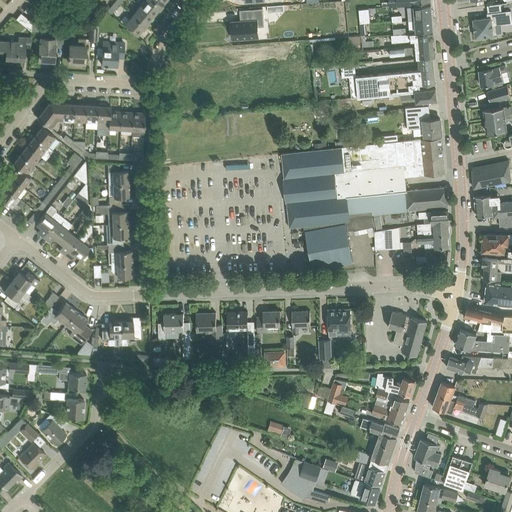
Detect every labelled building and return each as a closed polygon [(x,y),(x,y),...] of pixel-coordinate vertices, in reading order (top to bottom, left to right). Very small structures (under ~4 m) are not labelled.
[(159,12),(163,8),(152,0),(144,0),(140,5),(153,15),(157,10),(159,12)] [(111,13),(119,4),(115,1),(107,11),(111,13)] [(488,18),(473,19),(475,37),(493,35),(492,25),(504,23),(511,23),(510,11),(502,12),(501,3),(494,4),(487,5),(488,13),(487,13),(488,18)] [(414,13),(410,13),(410,21),(420,20),(420,19),(421,19),(421,17),(432,16),(431,4),(413,6),(414,13)] [(133,9),(130,13),(147,27),(150,23),(148,21),(153,15),(140,5),(136,11),(133,9)] [(35,13),(27,7),(24,11),(32,17),(35,13)] [(241,21),(231,21),(233,39),(259,37),(258,26),(264,26),(263,8),(240,10),(240,11),(243,11),(243,19),(241,19),(241,21)] [(360,23),(370,22),(369,16),(369,8),(359,9),(359,17),(360,23)] [(392,17),(392,23),(396,22),(402,21),(401,15),(397,16),(396,9),(391,10),(392,17)] [(32,22),(29,19),(21,13),(16,19),(24,25),(31,31),(32,22)] [(141,29),(144,31),(147,27),(130,13),(127,17),(129,19),(125,24),(137,35),(141,29)] [(410,21),(409,21),(409,32),(416,32),(423,31),(433,30),(432,16),(421,17),(421,19),(420,19),(420,20),(410,21)] [(32,22),(31,31),(38,31),(38,27),(44,28),(45,22),(32,22)] [(64,37),(65,23),(56,23),(55,37),(64,37)] [(97,40),(98,25),(90,25),(89,40),(97,40)] [(392,42),(415,40),(415,45),(433,43),(433,39),(434,39),(433,32),(416,33),(406,34),(406,33),(394,34),(394,35),(392,35),(392,42)] [(365,40),(365,34),(361,35),(361,42),(362,41),(362,46),(373,45),(373,40),(365,40)] [(25,43),(30,44),(31,37),(19,37),(19,42),(0,40),(0,50),(7,51),(6,58),(24,59),(25,43)] [(54,61),(55,42),(55,37),(40,37),(39,60),(48,61),(48,60),(54,61)] [(70,45),(69,56),(68,56),(68,58),(69,58),(69,62),(85,63),(86,39),(78,38),(78,45),(70,45)] [(98,46),(97,53),(102,54),(102,65),(105,65),(108,66),(108,65),(117,65),(117,54),(123,54),(124,42),(103,41),(103,47),(98,46)] [(433,43),(415,45),(390,48),(391,56),(416,53),(417,59),(419,59),(432,57),(434,57),(434,55),(435,54),(435,50),(434,49),(433,43)] [(420,69),(356,76),(358,97),(369,96),(378,95),(398,93),(398,92),(401,92),(420,90),(436,89),(433,63),(423,64),(419,64),(420,69)] [(507,70),(506,65),(506,64),(492,68),(479,70),(481,86),(494,84),(494,83),(502,81),(501,72),(507,70)] [(355,65),(341,66),(342,77),(356,75),(355,65)] [(490,103),(511,97),(507,85),(487,91),(490,103)] [(420,90),(401,92),(401,99),(416,98),(417,101),(437,99),(436,89),(420,90)] [(57,120),(62,120),(63,103),(49,103),(44,110),(57,120)] [(62,120),(74,121),(75,104),(63,103),(62,120)] [(74,121),(85,121),(86,105),(75,104),(74,121)] [(86,105),(85,121),(97,122),(97,105),(86,105)] [(97,122),(97,127),(108,127),(108,122),(109,122),(110,111),(111,106),(97,105),(97,122)] [(413,129),(414,137),(442,134),(440,118),(430,119),(429,105),(419,106),(406,107),(408,129),(413,129)] [(484,109),(486,122),(487,133),(507,130),(505,117),(511,115),(511,110),(511,105),(494,107),(484,109)] [(50,128),(57,120),(44,110),(37,118),(50,128)] [(109,122),(108,122),(108,127),(121,128),(122,111),(110,111),(109,122)] [(133,112),(122,111),(121,128),(132,129),(133,112)] [(132,129),(132,135),(143,136),(143,129),(144,129),(145,113),(133,112),(132,129)] [(34,136),(48,147),(49,147),(56,138),(42,127),(34,136)] [(75,142),(73,141),(73,140),(66,135),(63,139),(73,146),(75,142)] [(45,159),(52,150),(49,147),(48,147),(34,136),(27,146),(41,157),(41,156),(45,159)] [(283,178),(286,203),(287,203),(289,227),(304,226),(305,231),(306,231),(313,270),(353,262),(351,252),(347,231),(354,229),(354,230),(374,226),(372,214),(402,210),(438,207),(448,206),(447,187),(437,187),(406,190),(406,191),(354,196),(353,189),(337,191),(335,173),(345,172),(345,170),(350,170),(351,174),(358,173),(358,169),(381,167),(381,173),(399,171),(400,177),(445,173),(442,136),(432,137),(327,148),(321,149),(315,150),(292,152),(282,153),(284,178),(283,178)] [(75,142),(73,146),(82,153),(84,149),(85,141),(73,140),(73,141),(75,142)] [(20,155),(34,166),(41,157),(27,146),(20,155)] [(82,153),(87,157),(96,158),(96,153),(95,153),(89,153),(84,149),(82,153)] [(30,177),(27,174),(34,166),(20,155),(13,164),(16,167),(30,177)] [(78,155),(71,165),(75,168),(82,158),(78,155)] [(86,179),(85,160),(76,171),(86,179)] [(236,168),(260,166),(259,160),(235,162),(236,168)] [(474,187),(510,180),(509,160),(472,167),(474,187)] [(109,164),(107,164),(107,171),(108,184),(112,184),(113,184),(129,183),(128,170),(120,170),(119,164),(109,164)] [(63,174),(67,177),(75,168),(71,165),(65,172),(63,170),(61,172),(64,174),(63,174)] [(9,176),(22,187),(30,177),(16,167),(9,176)] [(56,183),(60,186),(67,177),(63,174),(56,183)] [(9,176),(2,185),(15,196),(22,187),(9,176)] [(83,196),(84,196),(87,199),(87,183),(85,182),(78,192),(83,196)] [(53,196),(60,186),(56,183),(49,193),(53,196)] [(112,184),(108,184),(109,204),(121,204),(121,196),(129,196),(129,183),(113,184),(112,184)] [(2,185),(0,188),(0,198),(8,205),(12,208),(20,199),(15,196),(2,185)] [(39,199),(39,200),(46,205),(53,196),(49,193),(45,198),(42,201),(39,199)] [(475,195),(475,206),(493,205),(494,212),(501,211),(501,215),(511,214),(511,201),(500,202),(500,195),(491,195),(491,194),(475,195)] [(41,203),(35,211),(38,214),(46,205),(39,200),(38,201),(41,203)] [(113,224),(128,223),(128,210),(122,210),(121,204),(109,204),(95,204),(96,212),(107,213),(108,224),(113,224)] [(56,209),(50,205),(36,223),(41,227),(37,232),(43,237),(61,215),(55,211),(56,209)] [(494,212),(493,205),(475,206),(476,215),(490,214),(490,217),(499,216),(500,226),(507,225),(507,226),(511,225),(511,214),(501,215),(501,211),(494,212)] [(432,217),(432,223),(449,222),(448,210),(419,211),(419,218),(432,217)] [(35,211),(28,220),(31,223),(38,214),(35,211)] [(72,223),(66,218),(61,215),(43,237),(50,242),(54,237),(58,241),(68,229),(72,223)] [(31,223),(28,220),(26,219),(23,224),(27,228),(31,223)] [(78,237),(65,254),(72,260),(76,254),(81,258),(87,250),(90,246),(83,241),(92,230),(90,222),(78,237)] [(424,235),(435,235),(448,234),(449,234),(449,222),(432,223),(424,223),(417,224),(418,233),(424,233),(424,235)] [(108,224),(106,224),(107,244),(111,244),(123,244),(123,236),(129,236),(128,223),(113,224),(108,224)] [(392,228),(384,229),(385,249),(393,248),(392,228)] [(63,244),(59,249),(65,254),(78,237),(68,229),(58,241),(63,244)] [(375,231),(375,249),(385,249),(384,229),(375,231)] [(435,235),(424,235),(418,236),(418,243),(435,242),(435,247),(449,246),(448,234),(435,235)] [(483,251),(489,251),(489,256),(501,257),(502,252),(504,252),(505,244),(511,244),(511,234),(500,234),(500,235),(486,234),(485,242),(483,241),(483,251)] [(411,241),(403,242),(404,248),(404,258),(412,257),(412,247),(411,241)] [(109,264),(111,264),(117,263),(117,264),(132,263),(132,250),(123,250),(123,244),(111,244),(107,244),(96,244),(96,248),(108,248),(109,264)] [(501,279),(501,271),(511,272),(511,258),(501,258),(501,257),(489,256),(489,257),(485,257),(482,257),(482,265),(484,265),(484,278),(501,279)] [(414,257),(414,265),(426,265),(426,257),(414,257)] [(117,277),(133,276),(132,263),(117,264),(117,263),(111,264),(111,269),(114,272),(117,272),(117,277)] [(13,273),(16,275),(12,281),(24,290),(30,282),(35,286),(40,280),(28,271),(25,275),(17,269),(13,273)] [(19,301),(17,299),(20,295),(26,300),(30,295),(24,290),(12,281),(7,286),(5,284),(2,288),(9,294),(4,299),(14,307),(19,301)] [(484,303),(494,304),(511,305),(511,284),(487,282),(484,303)] [(53,292),(46,301),(52,305),(59,296),(53,292)] [(55,324),(59,318),(66,323),(76,310),(65,301),(57,311),(51,306),(40,320),(47,325),(51,321),(55,324)] [(467,304),(464,317),(481,321),(479,330),(490,331),(502,331),(510,331),(511,331),(511,315),(505,315),(505,314),(477,307),(467,304)] [(350,309),(328,309),(329,336),(337,336),(337,330),(351,329),(350,309)] [(84,324),(88,319),(76,310),(66,323),(73,329),(69,334),(81,343),(83,341),(85,339),(89,333),(90,328),(84,324)] [(264,317),(257,317),(258,332),(267,331),(267,325),(280,325),(280,310),(264,311),(264,317)] [(310,310),(292,311),(293,333),(299,333),(299,327),(310,326),(310,310)] [(229,329),(226,329),(226,331),(226,333),(227,336),(227,337),(233,336),(236,334),(238,331),(238,329),(248,329),(247,311),(228,312),(229,329)] [(403,345),(402,351),(417,355),(427,321),(392,311),(388,326),(397,329),(393,342),(403,345)] [(216,312),(196,313),(197,334),(210,333),(210,341),(210,343),(216,343),(216,341),(223,341),(223,336),(223,333),(223,332),(222,324),(216,324),(216,312)] [(164,323),(158,323),(159,339),(165,339),(165,331),(184,330),(184,313),(164,314),(164,323)] [(127,317),(127,320),(121,320),(122,344),(127,344),(127,336),(133,336),(133,338),(141,338),(140,325),(133,326),(133,317),(127,317)] [(110,339),(110,336),(114,336),(115,344),(122,344),(121,320),(114,321),(114,318),(108,318),(109,327),(102,327),(102,337),(102,339),(110,339)] [(96,326),(91,356),(95,357),(99,337),(97,337),(99,327),(96,326)] [(495,334),(494,341),(475,339),(477,334),(460,329),(455,344),(471,349),(509,351),(510,336),(510,334),(495,334)] [(184,358),(192,358),(191,351),(191,333),(183,333),(183,351),(184,358)] [(81,343),(81,344),(86,347),(84,353),(89,353),(92,344),(85,339),(83,341),(81,343)] [(330,340),(319,340),(320,358),(321,367),(332,367),(331,357),(330,340)] [(284,352),(266,352),(266,365),(285,365),(284,352)] [(451,356),(447,367),(456,370),(463,373),(465,369),(476,373),(478,366),(492,366),(493,357),(482,356),(481,356),(462,355),(461,359),(460,359),(451,356)] [(493,357),(492,366),(511,367),(511,356),(508,356),(508,357),(508,358),(493,357)] [(28,372),(28,369),(35,370),(35,364),(9,362),(9,371),(28,372)] [(35,370),(35,371),(57,373),(58,366),(35,364),(35,370)] [(0,386),(8,388),(8,382),(5,382),(6,368),(0,367),(0,386)] [(68,380),(67,387),(85,389),(86,373),(59,371),(59,379),(68,380)] [(383,373),(378,373),(375,387),(396,391),(401,392),(411,395),(416,380),(404,376),(402,381),(399,380),(397,383),(394,382),(394,376),(383,376),(383,373)] [(458,396),(452,394),(455,386),(442,381),(437,394),(464,404),(473,406),(475,400),(467,397),(459,394),(458,396)] [(317,395),(328,398),(331,388),(325,386),(324,388),(319,387),(317,395)] [(327,400),(335,403),(337,403),(337,402),(346,405),(349,396),(340,393),(340,391),(338,390),(338,388),(332,386),(331,388),(328,398),(327,400)] [(12,396),(28,397),(28,389),(12,388),(12,396)] [(376,395),(377,396),(376,399),(391,404),(406,409),(410,400),(395,395),(395,393),(388,390),(388,391),(378,388),(376,395)] [(50,399),(64,400),(64,392),(50,391),(50,399)] [(0,420),(1,408),(7,409),(9,394),(0,393),(0,420)] [(313,408),(316,397),(301,393),(298,404),(308,407),(313,408)] [(436,398),(433,407),(446,411),(452,413),(454,407),(471,413),(473,406),(464,404),(437,394),(436,398)] [(83,418),(84,399),(68,398),(66,417),(83,418)] [(376,399),(374,404),(372,412),(402,423),(406,409),(391,404),(376,399)] [(324,411),(331,414),(335,403),(327,400),(324,411)] [(480,403),(476,415),(484,418),(487,408),(489,404),(480,403)] [(356,410),(342,405),(340,412),(354,417),(356,410)] [(39,426),(39,427),(41,429),(56,444),(66,433),(61,428),(68,421),(61,418),(50,413),(46,418),(40,424),(39,425),(39,426)] [(499,418),(496,434),(501,435),(504,419),(499,418)] [(284,424),(271,420),(267,431),(281,435),(284,424)] [(364,428),(380,433),(397,438),(400,428),(384,423),(383,425),(367,420),(365,425),(364,428)] [(20,429),(19,430),(31,441),(32,439),(37,434),(38,434),(26,422),(26,423),(25,424),(20,429)] [(380,433),(374,449),(391,455),(397,438),(380,433)] [(430,477),(433,469),(424,466),(426,461),(437,465),(441,454),(438,453),(441,446),(437,445),(437,444),(421,438),(415,457),(417,458),(414,471),(430,477)] [(33,441),(19,456),(31,468),(46,454),(33,441)] [(369,465),(386,470),(391,455),(374,449),(373,454),(359,450),(356,460),(360,461),(360,462),(369,465)] [(453,455),(444,482),(464,489),(466,482),(470,471),(473,462),(465,459),(462,469),(457,468),(461,458),(453,455)] [(304,498),(306,496),(311,490),(313,490),(316,481),(321,467),(296,458),(288,474),(282,483),(304,498)] [(327,458),(324,466),(334,470),(338,461),(327,458)] [(0,484),(1,483),(7,489),(16,479),(18,481),(23,476),(9,462),(4,467),(6,470),(0,475),(0,484)] [(369,465),(360,462),(355,477),(364,480),(381,485),(386,470),(369,465)] [(500,470),(490,467),(485,484),(506,491),(510,476),(499,472),(500,470)] [(256,498),(265,482),(241,468),(239,473),(254,481),(247,493),(256,498)] [(445,475),(437,472),(435,478),(442,481),(445,475)] [(53,477),(41,490),(48,496),(60,484),(53,477)] [(351,495),(366,499),(375,502),(380,487),(365,483),(356,480),(351,495)] [(466,482),(464,489),(474,492),(476,486),(466,482)] [(424,483),(421,498),(436,502),(438,495),(442,496),(441,497),(455,500),(457,491),(443,487),(443,488),(440,487),(440,486),(424,483)] [(60,484),(48,496),(55,503),(67,491),(60,484)] [(328,503),(330,496),(313,490),(311,490),(306,496),(328,503)] [(67,491),(55,503),(61,509),(73,497),(67,491)] [(485,496),(468,491),(466,497),(483,502),(485,496)] [(500,511),(508,511),(509,510),(511,501),(511,492),(508,491),(500,511)] [(73,497),(61,509),(63,511),(71,511),(80,503),(73,497)] [(439,509),(435,508),(436,502),(421,498),(417,511),(452,511),(453,511),(439,509)] [(71,511),(86,511),(87,511),(80,504),(80,503),(71,511)]
